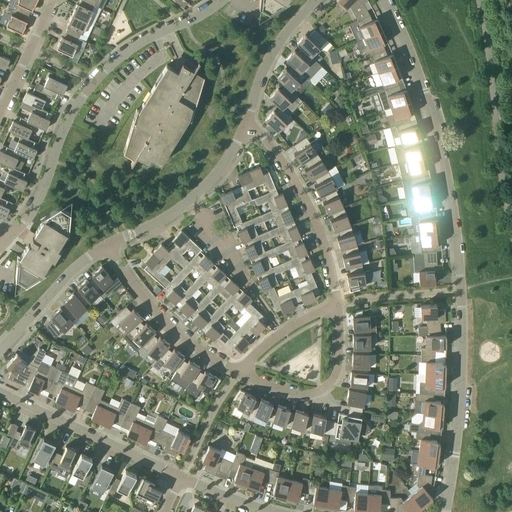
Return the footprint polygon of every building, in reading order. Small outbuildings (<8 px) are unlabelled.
[(15,9),(29,15),(31,10),(32,10),(33,10),(32,10),(34,6),(34,7),(37,0),(17,0),(16,3),(18,4),(15,9)] [(92,10),(94,5),(83,0),(80,0),(78,4),(76,8),(75,7),(72,15),(88,22),(91,15),(93,11),(92,10)] [(259,0),(259,8),(260,8),(269,13),(269,14),(290,2),(287,0),(259,0)] [(356,21),(370,15),(363,3),(368,0),(367,0),(338,0),(346,8),(349,5),(357,20),(356,21)] [(27,22),(27,21),(26,21),(29,15),(15,9),(13,14),(11,14),(6,25),(13,28),(12,29),(13,31),(15,32),(17,32),(17,31),(22,33),(26,25),(25,25),(26,22),(27,22)] [(84,30),(88,22),(72,15),(68,22),(69,22),(67,26),(68,27),(65,32),(79,38),(81,33),(82,33),(84,29),(84,30)] [(364,38),(382,30),(377,18),(372,21),(370,15),(356,21),(364,38)] [(312,56),(320,48),(326,51),(332,45),(316,29),(308,37),(306,34),(297,43),(302,48),(311,57),(312,56)] [(372,55),(385,49),(382,43),(387,41),(382,30),(364,38),(367,44),(360,49),(364,58),(372,55)] [(76,44),(79,38),(65,32),(63,37),(62,37),(60,41),(56,48),(72,56),(76,48),(75,48),(77,44),(76,44)] [(93,52),(95,46),(85,42),(83,49),(93,52)] [(286,59),(293,66),(301,73),(301,72),(309,64),(309,63),(314,58),(312,56),(311,57),(302,48),(298,53),(295,50),(286,59)] [(385,49),(372,55),(378,72),(397,65),(393,54),(387,56),(385,49)] [(336,50),(329,51),(332,62),(339,61),(336,50)] [(0,66),(5,69),(10,59),(3,56),(4,54),(0,51),(0,66)] [(190,119),(191,119),(204,76),(203,75),(194,70),(199,61),(199,60),(196,65),(188,60),(186,64),(179,60),(173,68),(167,64),(140,108),(139,110),(137,109),(137,108),(124,152),(134,158),(131,163),(131,164),(136,156),(147,162),(150,157),(161,163),(189,118),(190,119)] [(385,90),(399,85),(397,79),(402,77),(397,65),(378,72),(385,90)] [(277,77),(286,86),(291,91),(292,90),(300,82),(300,81),(305,76),(301,72),(301,73),(293,66),(289,71),(286,68),(277,77)] [(58,92),(61,94),(63,94),(67,85),(48,76),(44,86),(37,82),(34,87),(42,91),(41,91),(48,94),(55,98),(58,92)] [(384,110),(391,107),(410,101),(406,89),(401,91),(399,85),(385,90),(378,92),(384,110)] [(270,97),(281,109),(282,108),(287,114),(288,113),(301,99),(296,94),(292,90),(291,91),(286,86),(281,91),(279,88),(270,97)] [(366,96),(378,92),(376,86),(364,90),(366,96)] [(41,109),(48,94),(41,91),(42,91),(34,87),(31,93),(27,91),(22,100),(23,100),(41,109)] [(339,96),(335,101),(339,105),(344,100),(339,96)] [(41,109),(23,100),(22,100),(20,106),(31,112),(27,120),(34,124),(45,129),(50,120),(45,118),(48,112),(41,109)] [(390,127),(411,121),(409,114),(414,113),(410,101),(391,107),(393,114),(387,116),(390,127)] [(331,103),(323,111),(330,117),(337,109),(331,103)] [(292,117),(288,113),(287,114),(282,108),(281,109),(277,113),(274,111),(266,120),(278,132),(287,122),(292,117)] [(27,120),(20,117),(18,123),(13,120),(9,130),(21,135),(27,138),(28,138),(34,124),(27,120)] [(401,143),(416,139),(421,138),(418,126),(412,127),(411,121),(390,127),(393,138),(400,136),(401,143)] [(366,146),(377,143),(375,133),(364,136),(366,146)] [(21,135),(14,150),(21,153),(33,159),(37,150),(32,147),(35,141),(28,138),(27,138),(21,135)] [(301,164),(304,162),(317,153),(310,142),(310,143),(306,137),(293,145),(297,151),(294,153),(301,164)] [(406,161),(425,156),(422,144),(417,145),(416,139),(401,143),(394,145),(398,163),(406,161)] [(14,150),(7,146),(4,152),(0,150),(0,161),(11,166),(14,168),(14,167),(21,153),(14,150)] [(314,178),(328,170),(322,159),(321,159),(317,153),(304,162),(307,167),(305,169),(311,180),(314,178)] [(410,179),(425,176),(423,170),(428,168),(425,156),(406,161),(410,179)] [(11,166),(4,181),(7,182),(7,183),(23,190),(27,181),(22,178),(25,173),(14,167),(14,168),(11,166)] [(260,166),(249,171),(255,186),(265,182),(269,192),(270,192),(276,189),(267,168),(262,170),(260,166)] [(324,194),(337,188),(332,177),(328,170),(314,178),(317,184),(314,185),(320,197),(324,195),(324,194)] [(244,190),(239,192),(244,204),(252,200),(247,190),(255,186),(249,171),(238,175),(244,190)] [(414,197),(433,194),(431,181),(426,182),(425,176),(410,179),(402,181),(405,199),(414,197)] [(336,189),(337,188),(324,194),(324,195),(326,201),(323,202),(328,214),(331,212),(344,207),(339,195),(338,196),(336,189)] [(267,201),(271,210),(271,211),(283,206),(287,204),(283,193),(278,195),(276,189),(270,192),(269,192),(254,198),(257,205),(267,201)] [(234,227),(240,224),(242,223),(242,222),(236,207),(244,204),(239,192),(234,194),(232,190),(220,195),(234,227)] [(417,215),(431,213),(430,207),(436,206),(433,194),(414,197),(417,215)] [(8,200),(0,197),(0,196),(0,215),(5,218),(10,208),(5,206),(8,200)] [(17,255),(15,279),(16,279),(18,281),(25,285),(25,286),(46,273),(43,271),(51,258),(57,261),(63,251),(58,248),(66,235),(69,236),(71,212),(70,212),(61,207),(60,206),(40,219),(42,220),(34,234),(30,231),(23,241),(28,244),(25,249),(24,250),(20,256),(20,257),(17,255)] [(271,210),(261,215),(264,221),(274,217),(278,226),(278,227),(290,222),(294,220),(289,209),(285,211),(283,206),(271,211),(271,210)] [(338,230),(351,225),(347,214),(346,214),(343,207),(344,207),(331,212),(333,218),(330,219),(335,231),(338,230)] [(419,234),(439,231),(438,219),(432,220),(431,213),(417,215),(419,233),(419,234)] [(258,235),(254,225),(264,221),(261,215),(242,222),(242,223),(240,224),(242,229),(238,231),(242,242),(246,241),(246,240),(258,235)] [(278,227),(278,226),(268,231),(271,237),(281,233),(285,243),(297,238),(301,237),(296,225),(292,227),(290,222),(278,227)] [(341,249),(344,248),(357,244),(353,232),(351,226),(351,225),(338,230),(340,236),(337,237),(341,249)] [(189,247),(196,254),(197,254),(202,249),(181,230),(173,239),(176,242),(172,246),(181,255),(182,255),(189,247)] [(249,258),(253,257),(253,256),(265,251),(261,242),(271,237),(268,231),(258,235),(246,240),(246,241),(249,245),(244,247),(249,258)] [(422,252),(436,251),(435,244),(441,244),(439,231),(419,234),(419,233),(413,234),(414,244),(411,245),(412,253),(422,252)] [(299,243),(297,238),(285,243),(275,247),(278,254),(288,249),(292,259),(303,254),(304,255),(308,253),(303,242),(299,243)] [(161,243),(153,252),(165,264),(172,257),(183,268),(184,268),(189,262),(182,255),(181,255),(172,246),(168,250),(161,243)] [(357,245),(357,244),(344,248),(346,255),(343,255),(345,268),(349,267),(362,264),(359,252),(357,245)] [(256,275),(260,273),(272,268),(272,267),(268,258),(278,254),(275,247),(265,251),(253,256),(253,257),(255,262),(251,263),(256,275)] [(422,252),(423,252),(424,271),(419,271),(419,284),(435,283),(435,277),(443,277),(442,264),(437,264),(436,251),(422,252)] [(165,264),(153,252),(141,265),(165,288),(170,282),(159,271),(165,264)] [(183,268),(181,271),(186,276),(194,268),(201,275),(210,266),(213,263),(204,254),(201,257),(197,254),(196,254),(189,262),(184,268),(183,268)] [(282,263),(284,270),(295,266),(299,276),(304,274),(304,273),(310,271),(311,271),(315,269),(310,258),(306,259),(304,255),(303,254),(292,259),(282,263)] [(274,274),(284,270),(282,263),(272,267),(272,268),(260,273),(262,278),(258,280),(263,291),(267,289),(274,286),(279,284),(274,274)] [(370,270),(364,271),(362,264),(349,267),(350,273),(347,274),(348,278),(347,278),(350,292),(360,289),(359,285),(366,284),(366,283),(372,282),(370,270)] [(94,278),(89,282),(99,294),(103,299),(113,290),(111,287),(116,283),(113,279),(112,279),(110,276),(101,266),(95,272),(92,275),(94,278)] [(201,275),(194,283),(199,288),(206,280),(214,287),(223,278),(226,275),(217,266),(214,269),(210,266),(201,275)] [(181,271),(170,282),(165,288),(169,292),(166,295),(175,303),(178,300),(186,291),(179,284),(186,276),(181,271)] [(320,292),(311,271),(310,271),(304,273),(304,274),(308,283),(293,290),(298,301),(303,299),(304,303),(316,299),(314,295),(320,292)] [(214,287),(206,295),(212,300),(219,292),(227,299),(236,290),(239,287),(230,278),(227,282),(223,278),(214,287)] [(80,290),(75,294),(74,294),(84,306),(85,306),(90,302),(99,294),(89,282),(87,279),(77,287),(80,290)] [(188,316),(191,312),(190,312),(199,303),(191,296),(199,288),(194,283),(186,291),(178,300),(182,304),(179,307),(188,316)] [(288,285),(276,289),(278,293),(290,289),(288,285)] [(298,301),(293,290),(278,296),(274,286),(267,289),(276,311),(281,308),(283,312),(295,308),(293,304),(298,301)] [(240,311),(244,307),(243,307),(248,302),(249,302),(252,299),(243,290),(240,294),(236,290),(227,299),(219,307),(224,312),(232,304),(240,311)] [(67,304),(61,309),(71,321),(72,321),(77,316),(86,308),(85,306),(84,306),(74,294),(75,294),(74,293),(64,301),(67,304)] [(212,300),(206,295),(199,303),(190,312),(191,312),(195,316),(192,319),(201,328),(204,324),(203,324),(212,315),(204,308),(212,300)] [(251,315),(240,327),(249,335),(253,331),(256,334),(265,325),(262,322),(266,318),(249,302),(248,302),(243,307),(244,307),(251,315)] [(427,335),(441,335),(440,323),(446,322),(445,309),(437,310),(436,304),(420,305),(421,318),(426,318),(427,335)] [(120,323),(127,331),(139,321),(142,318),(134,309),(131,311),(126,306),(110,321),(115,327),(120,323)] [(213,340),(216,336),(221,331),(225,327),(217,320),(224,312),(219,307),(212,315),(203,324),(204,324),(207,328),(204,331),(213,340)] [(73,323),(72,321),(71,321),(61,309),(61,308),(51,316),(53,319),(45,326),(56,337),(64,331),(73,323)] [(356,329),(357,335),(370,335),(377,335),(376,322),(370,323),(370,316),(362,316),(362,310),(352,313),(353,325),(353,329),(356,329)] [(102,325),(108,319),(103,314),(97,319),(102,325)] [(144,325),(139,321),(127,331),(122,336),(128,342),(137,351),(142,346),(153,334),(155,332),(146,323),(144,325)] [(246,339),(249,335),(240,327),(229,338),(221,331),(216,336),(233,352),(237,348),(241,351),(249,342),(246,339)] [(147,351),(156,359),(166,347),(167,348),(169,344),(160,336),(158,339),(153,334),(142,346),(147,351)] [(370,347),(370,335),(357,335),(353,335),(353,348),(356,348),(356,353),(356,354),(370,354),(370,348),(370,347)] [(446,335),(441,335),(427,335),(426,335),(426,348),(421,348),(421,355),(435,355),(435,349),(443,349),(442,347),(446,347),(446,335)] [(93,351),(87,344),(81,349),(87,356),(93,351)] [(172,352),(167,348),(166,347),(156,359),(152,365),(158,370),(166,369),(168,366),(174,370),(182,359),(184,356),(174,349),(172,352)] [(17,353),(6,365),(8,366),(12,370),(11,372),(8,378),(20,384),(22,379),(31,383),(38,367),(41,361),(46,351),(39,348),(30,358),(27,362),(17,353)] [(355,366),(355,372),(368,374),(368,373),(369,367),(370,354),(356,354),(356,353),(353,353),(352,366),(355,366)] [(435,362),(435,355),(421,355),(421,362),(426,362),(425,374),(445,375),(446,364),(442,364),(442,362),(435,362)] [(180,374),(190,381),(197,370),(198,370),(200,367),(189,360),(187,363),(182,359),(174,370),(180,374)] [(49,392),(60,369),(41,361),(38,367),(31,383),(29,388),(39,392),(40,388),(49,392)] [(67,372),(77,376),(80,369),(70,365),(67,372)] [(123,365),(119,372),(126,375),(129,368),(123,365)] [(73,387),(76,379),(77,377),(60,369),(49,392),(57,396),(55,400),(65,405),(73,387)] [(196,397),(201,388),(207,392),(211,386),(215,388),(220,379),(209,373),(205,371),(203,373),(198,370),(197,370),(190,381),(184,390),(196,397)] [(367,386),(368,374),(355,372),(351,371),(350,384),(353,384),(353,390),(366,393),(366,392),(367,386)] [(445,375),(425,374),(425,387),(420,387),(420,393),(433,394),(434,388),(441,388),(441,386),(445,386),(445,375)] [(73,387),(65,405),(74,409),(76,405),(80,407),(85,409),(95,386),(86,382),(85,384),(82,391),(73,387)] [(101,421),(109,403),(100,399),(104,390),(95,386),(85,409),(93,413),(91,417),(101,421)] [(350,403),(349,408),(362,411),(363,405),(366,393),(353,390),(349,389),(347,402),(350,403)] [(240,390),(234,398),(240,401),(237,408),(243,410),(241,416),(253,421),(255,415),(260,403),(260,402),(254,400),(256,397),(252,395),(240,390)] [(433,401),(433,394),(420,393),(419,400),(424,401),(423,413),(443,415),(444,404),(440,403),(441,401),(433,401)] [(111,397),(109,402),(117,406),(119,401),(111,397)] [(120,425),(131,403),(122,398),(118,407),(109,403),(101,421),(110,426),(112,422),(120,425)] [(261,399),(260,402),(260,403),(255,415),(266,420),(267,419),(273,421),(277,409),(272,407),(273,404),(261,399)] [(146,416),(138,412),(140,407),(131,403),(120,425),(129,429),(127,434),(136,438),(145,420),(146,416)] [(291,427),(292,427),(295,414),(289,412),(290,409),(278,405),(277,409),(273,421),(285,425),(291,426),(291,427)] [(361,416),(362,411),(349,408),(348,415),(347,414),(347,415),(339,413),(357,439),(358,433),(365,434),(371,429),(363,416),(361,416)] [(310,431),(311,431),(313,418),(307,416),(308,413),(296,410),(295,414),(292,427),(304,430),(310,431)] [(335,435),(357,439),(339,413),(337,421),(337,422),(331,421),(329,434),(335,435)] [(442,426),(443,415),(423,413),(422,424),(410,423),(409,431),(411,431),(430,433),(431,427),(438,427),(438,425),(442,426)] [(323,433),(329,434),(331,421),(325,420),(326,416),(313,414),(313,418),(311,431),(323,433)] [(145,420),(136,438),(146,442),(148,438),(156,442),(157,442),(156,441),(162,429),(166,422),(166,421),(167,419),(164,418),(158,415),(156,418),(154,424),(145,420)] [(13,437),(15,433),(18,426),(12,423),(7,435),(13,437)] [(15,433),(13,437),(9,445),(18,449),(22,444),(27,447),(28,447),(37,429),(26,424),(20,435),(15,433)] [(162,429),(156,441),(157,442),(165,445),(163,450),(174,456),(177,450),(178,448),(182,450),(183,451),(189,436),(178,431),(175,436),(166,431),(162,429)] [(429,440),(430,433),(411,431),(411,437),(416,437),(415,438),(420,439),(419,451),(439,454),(440,443),(437,443),(437,441),(429,440)] [(55,443),(50,440),(43,437),(33,459),(45,465),(55,443)] [(218,456),(221,451),(209,445),(202,460),(207,462),(204,469),(215,475),(217,470),(228,475),(230,469),(233,462),(232,462),(218,456)] [(66,446),(61,457),(55,455),(49,467),(59,472),(62,467),(68,469),(68,470),(77,451),(66,446)] [(390,460),(391,457),(392,448),(383,447),(382,456),(382,459),(390,460)] [(437,465),(439,454),(419,451),(417,464),(412,463),(411,473),(418,474),(425,475),(426,465),(433,466),(434,464),(437,465)] [(237,452),(232,462),(233,462),(230,469),(237,472),(234,479),(236,479),(235,483),(245,487),(252,468),(245,465),(245,455),(237,452)] [(92,459),(81,454),(72,473),(78,476),(76,482),(86,487),(92,473),(86,471),(92,459)] [(386,482),(386,462),(374,462),(374,469),(382,469),(381,481),(386,482)] [(253,463),(252,468),(245,487),(255,490),(257,487),(258,488),(261,480),(268,483),(272,470),(253,463)] [(113,470),(108,468),(101,464),(91,486),(103,492),(113,470)] [(120,482),(114,480),(108,493),(118,497),(121,492),(127,495),(136,475),(125,470),(120,482)] [(285,499),(290,479),(278,476),(279,471),(272,470),(268,483),(275,485),(273,492),(275,493),(274,496),(285,499)] [(420,488),(412,494),(422,506),(432,497),(429,493),(433,490),(434,485),(431,485),(432,476),(425,475),(418,474),(417,484),(420,488)] [(155,484),(153,483),(138,476),(136,480),(141,483),(136,493),(154,501),(156,497),(160,489),(153,486),(154,484),(155,484)] [(307,493),(310,480),(303,478),(302,483),(290,479),(285,499),(295,502),(296,498),(298,499),(300,491),(307,493)] [(325,508),(329,488),(316,486),(317,481),(310,480),(307,493),(314,494),(313,502),(315,502),(314,506),(325,508)] [(347,500),(349,486),(342,485),(341,490),(329,488),(325,508),(336,509),(336,506),(339,506),(340,499),(347,500)] [(356,511),(366,511),(368,493),(356,492),(356,487),(349,486),(347,500),(354,501),(354,508),(356,509),(355,511),(356,511)] [(390,497),(390,490),(381,489),(380,494),(368,493),(366,511),(377,511),(378,510),(380,511),(380,503),(390,504),(390,497)] [(42,491),(38,499),(44,501),(47,493),(42,491)] [(414,511),(422,506),(412,494),(404,501),(401,498),(390,497),(390,504),(389,511),(398,511),(406,511),(407,511),(414,511)] [(77,506),(85,510),(88,504),(80,500),(77,506)]
